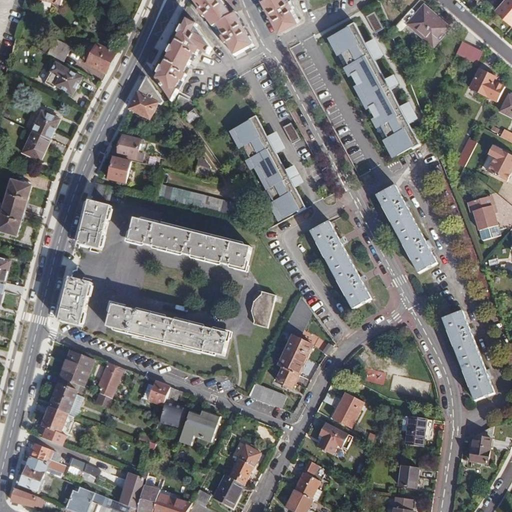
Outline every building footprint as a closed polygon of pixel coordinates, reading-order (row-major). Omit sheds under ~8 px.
[(235,56),(255,46),(237,13),(232,15),(221,0),(192,0),(201,10),(198,12),(204,18),(205,17),(214,28),(218,26),(224,37),(222,38),(226,45),(228,44),(235,56)] [(237,0),(230,0),(232,10),(240,9),(237,0)] [(263,0),(281,32),(299,22),(292,9),(295,7),(291,1),(289,2),(287,0),(263,0)] [(511,0),(506,0),(498,10),(511,23),(511,0)] [(417,14),(411,10),(394,29),(400,34),(408,25),(433,47),(449,29),(424,7),(417,14)] [(171,51),(157,79),(172,101),(178,91),(177,90),(182,81),(184,82),(188,76),(185,74),(195,54),(198,56),(200,52),(208,55),(211,49),(196,28),(199,25),(188,19),(171,51)] [(366,49),(355,27),(328,41),(392,164),(421,149),(411,130),(420,125),(415,117),(409,106),(401,110),(393,95),(398,92),(395,87),(393,83),(385,87),(374,65),(383,61),(378,52),(374,45),(366,49)] [(71,48),(56,39),(48,54),(64,62),(71,48)] [(482,53),(463,42),(456,55),(476,65),(482,53)] [(106,74),(117,55),(97,44),(87,64),(106,74)] [(61,77),(56,87),(73,96),(83,78),(66,68),(57,63),(52,72),(61,77)] [(498,79),(481,70),(471,89),(492,99),(499,85),(496,83),(498,79)] [(137,96),(130,110),(150,120),(159,104),(153,100),(157,91),(146,76),(137,96)] [(511,97),(509,96),(501,112),(511,117),(511,97)] [(184,117),(189,123),(199,117),(194,110),(184,117)] [(42,111),(33,132),(52,140),(61,120),(42,111)] [(268,141),(256,120),(231,134),(281,224),(307,210),(297,192),(304,188),(300,180),(295,172),(288,176),(278,158),(286,154),(281,145),(276,136),(268,141)] [(292,126),(285,130),(293,146),(300,142),(292,126)] [(511,134),(504,130),(500,138),(511,144),(511,134)] [(52,140),(33,132),(23,153),(42,162),(52,140)] [(118,157),(143,162),(145,154),(140,153),(142,140),(123,135),(118,157)] [(457,164),(465,168),(477,144),(469,140),(457,164)] [(507,183),(511,172),(511,157),(492,147),(481,170),(507,183)] [(132,162),(114,158),(109,180),(127,184),(132,162)] [(211,167),(206,159),(199,158),(195,174),(209,177),(211,167)] [(4,205),(25,212),(33,186),(12,179),(4,205)] [(117,189),(96,183),(92,196),(114,202),(117,189)] [(233,218),(237,204),(159,184),(156,198),(233,218)] [(420,273),(437,264),(429,248),(406,206),(396,188),(378,197),(420,273)] [(492,208),(489,198),(469,203),(471,213),(475,212),(483,243),(494,240),(491,229),(498,227),(495,216),(493,207),(492,208)] [(112,208),(90,202),(84,227),(79,245),(102,251),(106,233),(112,208)] [(0,231),(17,237),(25,212),(4,205),(0,217),(0,231)] [(136,219),(130,241),(153,247),(186,255),(231,267),(247,271),(253,248),(136,219)] [(330,223),(312,233),(353,309),(371,299),(363,284),(343,247),(330,223)] [(0,281),(6,283),(11,261),(0,258),(0,281)] [(64,303),(59,322),(82,327),(87,309),(93,284),(71,278),(64,303)] [(276,297),(263,293),(260,297),(253,303),(251,311),(254,321),(253,325),(268,329),(276,297)] [(225,357),(231,334),(213,330),(174,320),(138,311),(114,305),(108,327),(225,357)] [(475,401),(494,394),(486,372),(472,335),(464,313),(445,321),(475,401)] [(283,367),(300,376),(313,346),(300,340),(292,336),(279,365),(283,367)] [(330,355),(334,345),(328,343),(324,352),(330,355)] [(71,352),(60,378),(61,378),(84,387),(94,361),(71,352)] [(124,370),(108,363),(98,388),(102,390),(101,394),(113,399),(124,370)] [(294,390),(300,376),(283,367),(277,382),(294,390)] [(383,386),(387,375),(374,370),(370,381),(383,386)] [(84,399),(88,389),(84,387),(61,378),(49,408),(70,416),(77,396),(84,399)] [(164,385),(156,382),(149,401),(163,407),(171,388),(164,385)] [(249,396),(283,409),(288,396),(256,384),(249,396)] [(171,388),(163,407),(164,408),(161,424),(179,428),(184,408),(173,406),(179,391),(171,388)] [(113,399),(101,394),(97,403),(109,408),(113,399)] [(366,403),(346,394),(334,419),(353,429),(366,403)] [(70,416),(49,408),(42,427),(62,434),(70,416)] [(202,417),(190,414),(179,440),(191,443),(194,435),(213,441),(220,419),(203,413),(202,417)] [(424,448),(428,420),(411,418),(409,432),(407,445),(424,448)] [(347,433),(331,425),(319,447),(335,456),(347,433)] [(494,427),(475,437),(471,461),(487,464),(494,427)] [(153,441),(142,437),(139,445),(150,449),(153,441)] [(46,463),(51,451),(35,444),(30,457),(46,463)] [(229,478),(245,487),(262,455),(247,446),(229,478)] [(46,474),(50,475),(52,470),(63,474),(66,466),(59,463),(52,460),(50,465),(46,463),(30,457),(29,462),(23,459),(21,464),(27,466),(46,474)] [(84,472),(87,465),(72,458),(69,466),(84,472)] [(310,462),(296,490),(313,499),(322,483),(321,481),(326,471),(310,462)] [(84,472),(98,479),(101,471),(87,465),(84,472)] [(19,475),(16,486),(19,486),(20,485),(38,492),(46,474),(27,466),(23,476),(19,475)] [(420,469),(402,467),(400,488),(418,490),(420,469)] [(140,476),(130,472),(120,503),(139,511),(147,479),(142,477),(140,476)] [(154,511),(160,494),(161,490),(154,488),(156,479),(148,477),(147,479),(139,511),(138,511),(154,511)] [(229,478),(225,477),(214,498),(233,508),(245,487),(229,478)] [(74,511),(138,511),(139,511),(120,503),(115,501),(76,486),(66,509),(74,511)] [(30,506),(41,509),(43,500),(15,489),(12,502),(30,506)] [(211,497),(200,490),(194,502),(205,507),(211,497)] [(312,511),(310,511),(315,500),(313,499),(296,490),(286,508),(292,511),(312,511)] [(154,511),(188,511),(192,505),(160,494),(154,511)] [(414,511),(411,511),(413,497),(397,495),(394,511),(414,511)]
